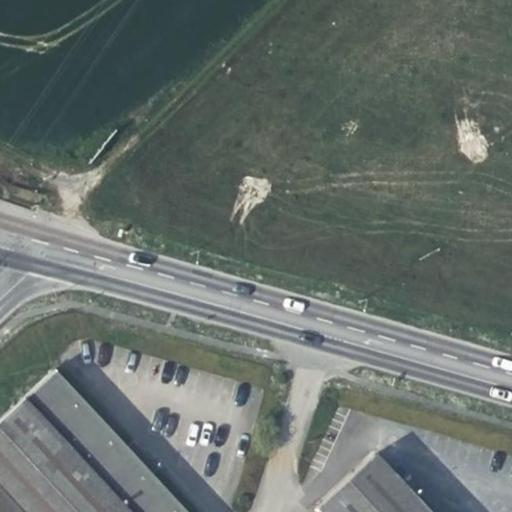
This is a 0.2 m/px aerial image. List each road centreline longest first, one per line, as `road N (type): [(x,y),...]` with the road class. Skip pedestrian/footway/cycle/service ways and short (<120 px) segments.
road 1 (primary): [(33,267),(511,399)]
road 2 (primary): [(511,365),(61,238)]
road 3 (track): [(272,0),(75,192),(0,157)]
